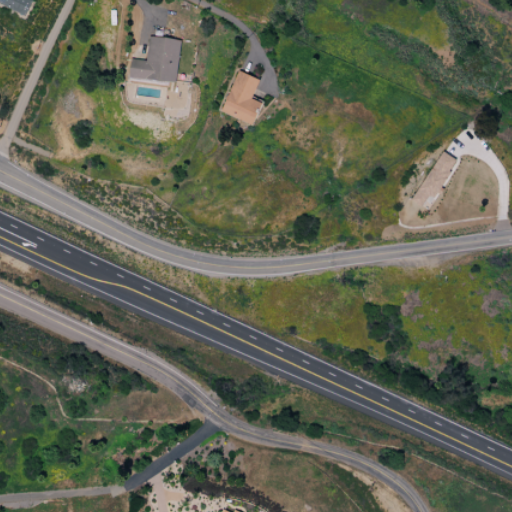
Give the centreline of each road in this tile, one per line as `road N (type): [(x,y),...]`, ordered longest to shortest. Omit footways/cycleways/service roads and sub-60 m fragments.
road 1 (residential): [(0,162),(137,232),(231,259),(393,254),(511,238)]
road 2 (primary): [(64,261),(511,459)]
road 3 (residential): [(0,294),(162,371),(240,430),(359,461),(414,511)]
road 4 (residential): [(0,154),(73,0)]
